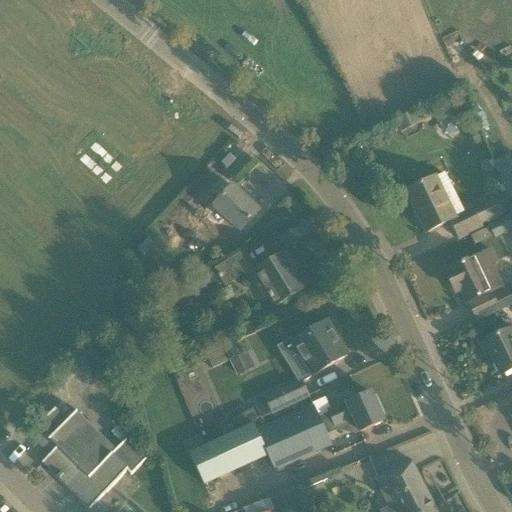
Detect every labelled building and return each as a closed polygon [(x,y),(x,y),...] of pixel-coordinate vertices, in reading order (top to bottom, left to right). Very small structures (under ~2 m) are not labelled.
[(444,173),(424,183),(406,192),(426,233),(465,215),(444,173)] [(206,190),(181,218),(195,229),(205,217),(217,228),(225,220),(239,233),(259,212),(232,188),(219,202),(206,190)] [(481,226),(511,210),(511,205),(506,193),(473,209),(481,226)] [(511,211),(488,223),(495,237),(511,229),(511,211)] [(181,217),(168,229),(185,247),(198,236),(181,217)] [(460,291),(461,294),(466,304),(484,295),(487,294),(491,292),(481,270),(492,265),(497,263),(491,250),(477,257),(463,264),(445,272),(450,284),(455,294),(460,291)] [(213,269),(225,288),(253,270),(242,252),(213,269)] [(283,255),(252,273),(272,309),(305,288),(291,265),(290,266),(283,255)] [(498,312),(511,305),(511,288),(492,298),(498,312)] [(326,322),(292,343),(305,365),(312,376),(313,377),(330,367),(347,357),(338,341),(336,342),(325,324),(327,323),(326,322)] [(501,376),(511,370),(511,332),(510,329),(479,344),(485,356),(490,354),(501,376)] [(308,397),(300,381),(253,403),(260,419),(308,397)] [(327,415),(318,419),(313,408),(257,433),(253,424),(188,454),(204,487),(268,458),(275,473),(333,447),(323,426),(330,423),(334,430),(353,421),(359,434),(383,423),(370,394),(326,413),(327,415)] [(54,411),(28,437),(29,438),(30,437),(49,456),(41,464),(89,510),(127,472),(131,476),(146,461),(125,442),(115,452),(75,413),(66,423),(54,411)] [(189,452),(205,445),(200,435),(184,442),(189,452)] [(436,511),(410,460),(373,479),(389,511),(436,511)]
